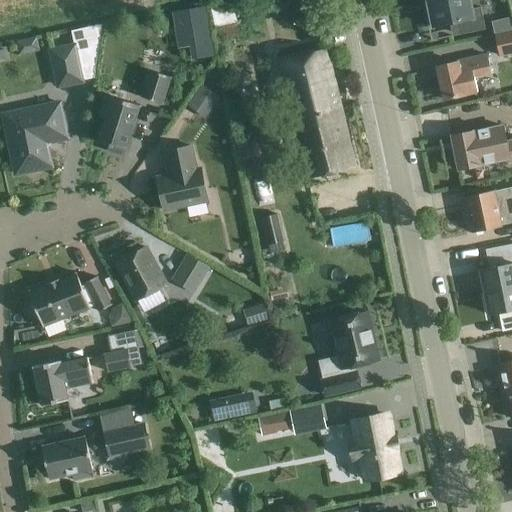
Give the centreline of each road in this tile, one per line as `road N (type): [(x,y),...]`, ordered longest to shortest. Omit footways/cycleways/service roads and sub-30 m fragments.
road 1 (tertiary): [(471,511),(359,0)]
road 2 (residential): [(0,228),(117,200)]
